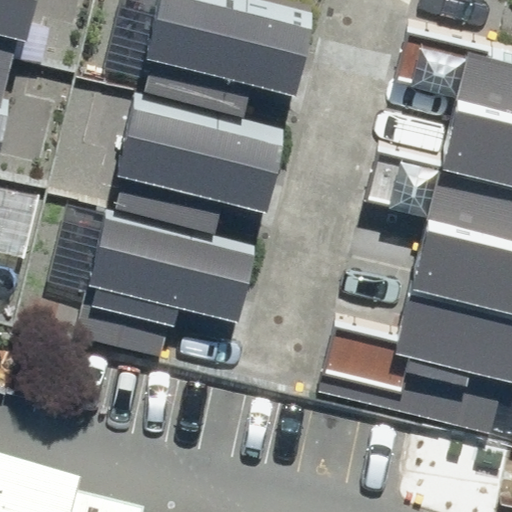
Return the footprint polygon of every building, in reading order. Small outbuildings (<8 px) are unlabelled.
[(0,0),(0,108),(24,5),(0,0)] [(156,20),(148,53),(247,79),(258,39),(304,51),(317,0),(153,0),(149,18),(156,20)] [(511,30),(467,19),(439,122),(511,141),(511,30)] [(132,140),(123,173),(223,199),(233,159),(279,171),(295,113),(141,73),(124,138),(132,140)] [(511,162),(446,145),(420,241),(511,265),(511,162)] [(101,252),(87,314),(167,333),(180,277),(255,294),(271,220),(108,183),(93,250),(101,252)] [(347,305),(332,375),(493,409),(506,351),(511,352),(511,289),(419,270),(408,318),(347,305)] [(0,484),(0,511),(62,511),(66,499),(0,484)]
